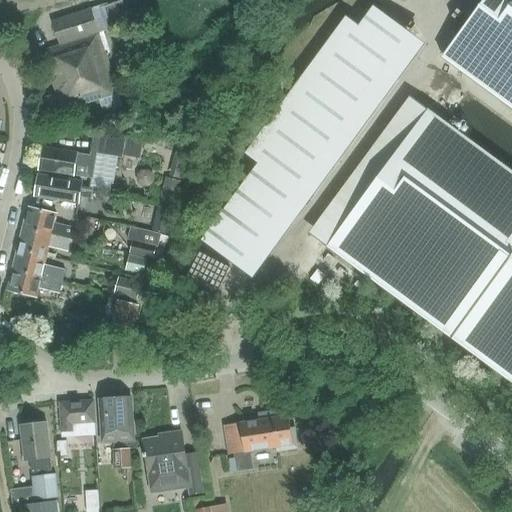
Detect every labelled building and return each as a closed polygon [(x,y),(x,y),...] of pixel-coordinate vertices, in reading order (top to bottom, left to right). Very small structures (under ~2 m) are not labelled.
[(511,0),(485,0),(444,57),(511,106),(511,0)] [(129,21),(123,7),(122,2),(105,8),(90,13),(89,11),(52,23),(59,47),(45,51),(50,66),(47,66),(57,95),(45,99),(50,116),(99,100),(103,112),(122,106),(118,94),(116,95),(97,34),(108,30),(107,29),(129,21)] [(259,163),(202,240),(246,272),(417,39),(374,8),(359,27),(346,18),(246,153),(259,163)] [(136,48),(117,54),(123,70),(141,64),(136,48)] [(330,243),(327,247),(511,383),(511,172),(428,110),(330,243)] [(93,179),(97,154),(123,158),(123,156),(139,158),(143,140),(126,137),(126,140),(122,139),(122,136),(116,135),(115,138),(94,135),(91,156),(43,148),(39,171),(93,179)] [(195,147),(182,144),(174,143),(172,152),(180,153),(172,180),(165,178),(163,188),(159,187),(155,204),(177,209),(194,155),(195,147)] [(35,197),(79,204),(80,197),(91,199),(92,189),(82,187),(82,182),(38,175),(35,197)] [(158,238),(165,210),(157,208),(150,236),(158,238)] [(25,231),(73,242),(76,231),(58,226),(60,218),(30,211),(25,231)] [(70,253),(73,242),(25,231),(20,251),(51,258),(53,250),(70,253)] [(153,259),(158,238),(150,236),(135,232),(130,253),(153,259)] [(49,266),(51,258),(20,251),(15,272),(64,283),(66,271),(49,266)] [(143,275),(147,259),(129,255),(126,271),(143,275)] [(61,294),(64,283),(15,272),(10,292),(40,299),(42,290),(61,294)] [(137,301),(142,283),(119,278),(114,296),(137,301)] [(132,328),(138,306),(119,301),(113,323),(132,328)] [(13,365),(4,371),(10,380),(19,374),(13,365)] [(130,449),(138,448),(137,440),(134,441),(131,398),(99,401),(102,444),(113,444),(113,450),(112,450),(113,470),(128,469),(129,485),(132,485),(131,469),(132,469),(130,449)] [(93,402),(60,404),(62,434),(62,437),(95,436),(94,425),(93,402)] [(295,427),(291,428),(288,410),(272,412),(273,418),(225,426),(230,456),(276,448),(277,453),(298,449),(295,427)] [(48,460),(50,460),(46,424),(21,427),(25,463),(28,463),(30,475),(50,473),(48,460)] [(151,484),(187,478),(189,494),(203,492),(198,455),(187,456),(183,434),(170,436),(170,439),(145,443),(151,484)] [(67,441),(58,442),(58,451),(62,451),(62,456),(68,456),(67,441)] [(59,498),(56,474),(32,476),(34,500),(59,498)] [(62,511),(78,510),(76,486),(60,487),(62,511)] [(13,507),(34,504),(32,488),(11,491),(13,507)]
